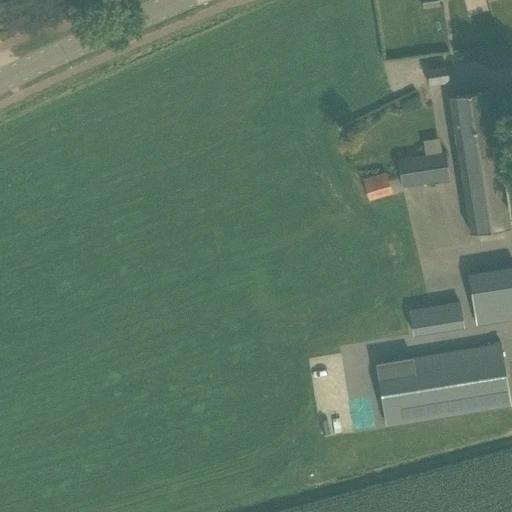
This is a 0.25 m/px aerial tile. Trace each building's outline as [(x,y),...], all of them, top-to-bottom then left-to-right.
[(422,0),(425,10),(439,7),(437,0),(422,0)] [(449,82),(446,66),(426,70),(429,86),(449,82)] [(453,99),(473,234),(490,232),(511,228),(488,91),(468,94),(453,99)] [(397,160),(401,188),(450,182),(446,153),(442,154),(440,139),(424,141),(426,156),(397,160)] [(362,179),(369,201),(393,194),(386,171),(362,179)] [(511,318),(511,267),(468,275),(476,325),(505,320),(511,318)] [(461,298),(410,307),(415,332),(465,324),(461,298)] [(377,366),(387,427),(511,405),(500,342),(495,343),(495,345),(377,366)]
